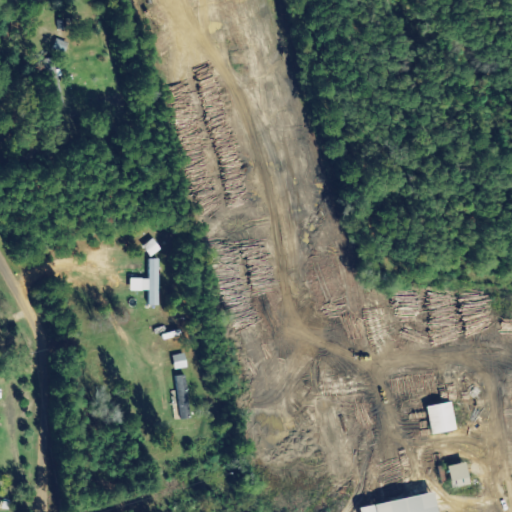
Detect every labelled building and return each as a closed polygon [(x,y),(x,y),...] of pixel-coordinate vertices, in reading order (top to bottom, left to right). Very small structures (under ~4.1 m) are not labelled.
[(58,73),(55,58),(45,60),(55,104),(65,101),(58,73)] [(144,247),(152,257),(162,250),(154,240),(144,247)] [(160,307),(161,260),(151,260),(150,280),(132,279),(131,291),(150,292),(150,306),(160,307)] [(189,369),(187,355),(174,357),(177,371),(189,369)] [(179,377),(181,419),(190,418),(189,377),(179,377)] [(427,408),(432,436),(458,431),(452,402),(427,408)] [(470,486),(465,463),(447,467),(452,490),(470,486)] [(437,511),(434,494),(360,508),(360,511),(437,511)]
